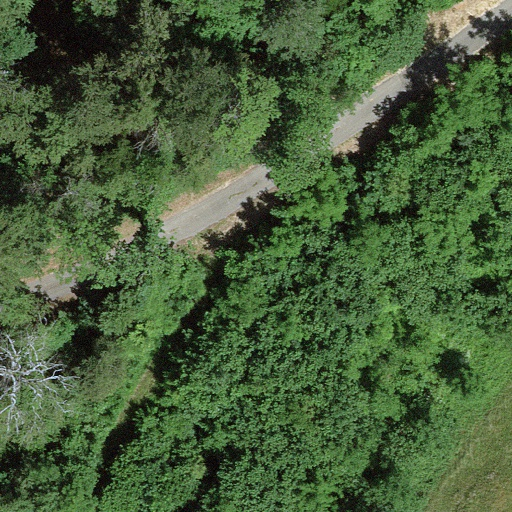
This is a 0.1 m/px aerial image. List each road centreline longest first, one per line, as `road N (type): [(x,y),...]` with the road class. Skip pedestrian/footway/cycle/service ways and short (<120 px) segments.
road 1 (track): [(0,307),(238,195),(511,10)]
road 2 (track): [(238,195),(194,312),(79,511)]
